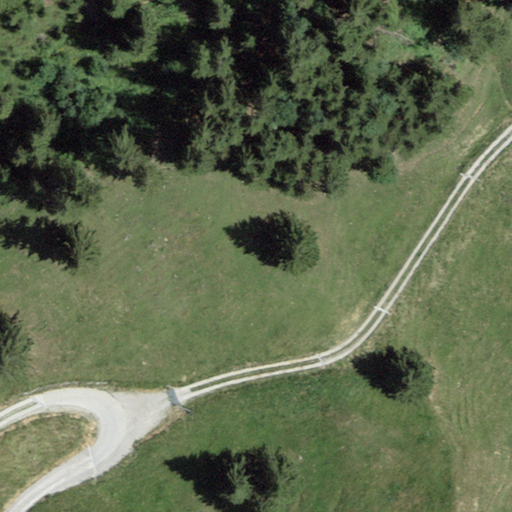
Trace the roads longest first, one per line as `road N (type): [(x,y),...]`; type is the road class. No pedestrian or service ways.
road 1 (track): [(511,140),(479,171),(356,342),(324,360),(211,384),(118,429)]
road 2 (track): [(0,420),(37,402),(81,398),(108,411),(118,429)]
road 3 (track): [(118,429),(102,451),(14,511)]
